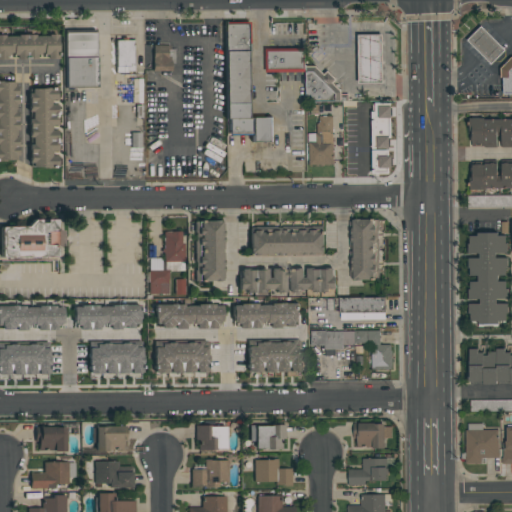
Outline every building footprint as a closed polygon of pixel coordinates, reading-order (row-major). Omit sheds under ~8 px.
[(224,22),(224,52),(248,52),(249,22),(224,22)] [(467,40),(491,65),(505,51),(481,26),(467,40)] [(57,58),(56,35),(1,36),(1,32),(0,31),(0,60),(7,60),(7,59),(57,58)] [(95,33),(64,33),(65,88),(96,88),(95,33)] [(383,84),(382,35),(358,35),(358,84),(383,84)] [(115,40),(116,72),(133,72),(132,40),(115,40)] [(172,72),(173,47),(152,46),(152,71),(172,72)] [(266,49),(266,70),(305,68),(306,49),(266,49)] [(224,52),(226,104),(248,104),(248,52),(224,52)] [(511,58),(503,58),(503,97),(511,96),(511,58)] [(305,68),(308,101),(341,101),(341,91),(318,67),(305,68)] [(0,161),(16,161),(15,82),(0,81),(0,161)] [(28,168),(58,168),(58,154),(56,154),(56,128),(55,128),(55,102),(55,89),(29,89),(28,168)] [(373,174),(391,174),(390,103),(371,104),(373,174)] [(226,104),(226,120),(229,120),(248,119),(248,104),(226,104)] [(332,116),(317,117),(318,134),(308,134),(308,166),(333,165),(332,116)] [(229,120),(229,135),(252,135),(252,119),(229,120)] [(252,119),(252,142),(273,143),(272,119),(252,119)] [(511,119),(468,119),(468,132),(471,132),(471,147),(498,148),(498,147),(511,147),(511,119)] [(470,164),(470,190),(511,189),(511,164),(499,164),(470,164)] [(511,196),(467,197),(468,208),(511,207),(511,196)] [(0,254),(0,259),(57,260),(57,220),(30,220),(30,227),(0,227),(0,254)] [(352,281),(379,280),(378,220),(351,220),(352,281)] [(222,282),(222,221),(195,221),(195,282),(222,282)] [(249,257),(324,255),(324,230),(249,232),(249,257)] [(168,294),(167,271),(183,271),(183,232),(163,232),(163,270),(160,270),(160,261),(148,261),(149,294),(168,294)] [(472,281),(468,290),(467,299),(476,299),(469,304),(467,320),(474,323),(506,325),(508,304),(495,303),(497,298),(506,299),(508,282),(498,281),(499,276),(506,276),(508,258),(506,254),(507,238),(500,235),(469,232),(467,253),(480,254),(478,259),(470,258),(468,274),(472,281)] [(289,270),(290,293),(335,291),(334,268),(305,270),(305,269),(289,270)] [(268,269),(268,270),(239,269),(238,292),(283,293),(284,269),(268,269)] [(339,298),(340,312),(363,311),(363,319),(385,319),(384,297),(339,298)] [(298,304),(232,304),(232,327),(298,328),(298,304)] [(139,306),(73,305),(72,328),(138,330),(139,306)] [(220,329),(219,305),(154,305),(154,329),(220,329)] [(0,329),(62,330),(62,307),(0,306),(0,329)] [(380,331),(311,331),(311,346),(324,346),(324,356),(335,356),(335,346),(371,346),(371,370),(392,370),(392,345),(380,345),(380,331)] [(247,373),(299,372),(299,343),(246,344),(247,373)] [(0,345),(0,374),(47,375),(48,346),(0,345)] [(141,345),(88,346),(88,374),(141,373),(141,345)] [(206,373),(206,345),(154,345),(154,373),(206,373)] [(511,383),(511,351),(482,352),(482,350),(469,350),(469,383),(511,383)] [(511,400),(470,401),(470,412),(511,411),(511,400)] [(384,448),(384,438),(392,438),(391,424),(354,425),(355,449),(384,448)] [(482,464),(482,459),(498,458),(498,430),(482,430),(482,424),(465,424),(466,465),(482,464)] [(250,426),(250,449),(281,449),(280,439),(285,439),(284,425),(250,426)] [(124,426),(95,426),(95,450),(124,451),(124,426)] [(225,427),(194,426),(194,440),(198,440),(198,450),(224,450),(225,427)] [(35,450),(64,451),(65,428),(36,427),(35,450)] [(253,459),(253,483),(290,484),(291,469),(277,468),(277,460),(253,459)] [(348,470),(348,486),(365,485),(365,481),(388,481),(387,459),(362,459),(362,470),(348,470)] [(228,483),(227,460),(204,461),(204,470),(190,470),(190,487),(218,487),(218,483),(228,483)] [(131,488),(131,472),(117,472),(118,462),(93,461),(93,484),(107,484),(107,488),(131,488)] [(66,462),(42,462),(43,473),(28,473),(29,489),(55,488),(55,484),(67,484),(66,462)] [(384,511),(384,495),(361,495),(361,506),(347,506),(346,511),(384,511)] [(64,511),(64,496),(42,496),(42,508),(26,508),(26,511),(64,511)] [(224,511),(224,496),(201,496),(201,507),(187,507),(186,511),(224,511)] [(293,511),(293,507),(279,507),(279,496),(255,496),(255,511),(293,511)]
